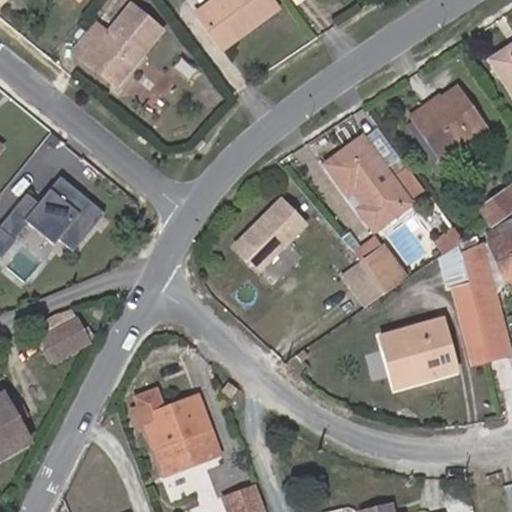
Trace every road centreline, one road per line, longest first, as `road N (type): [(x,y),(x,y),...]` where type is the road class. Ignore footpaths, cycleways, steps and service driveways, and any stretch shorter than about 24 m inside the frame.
road 1 (residential): [(161,288),(263,374),(372,447),(511,446)]
road 2 (residential): [(456,0),(298,111),(198,218)]
road 3 (residential): [(0,46),(198,218)]
road 4 (residential): [(161,288),(44,511)]
road 5 (residential): [(178,258),(0,313)]
